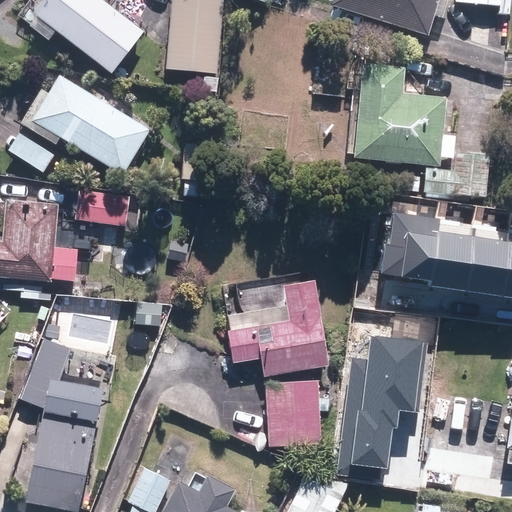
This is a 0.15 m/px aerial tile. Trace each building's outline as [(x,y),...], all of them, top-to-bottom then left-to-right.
[(102,0),(43,0),(32,15),(112,76),(145,33),(102,0)] [(172,0),(165,70),(216,75),(224,0),(172,0)] [(330,0),(328,7),(428,38),(439,0),(330,0)] [(454,0),(454,4),(500,9),(501,0),(454,0)] [(431,30),(425,52),(501,75),(508,53),(431,30)] [(421,193),(486,199),(490,154),(454,150),(455,136),(442,135),(446,97),(402,93),(405,68),(360,64),(351,161),(424,168),(421,193)] [(36,83),(13,121),(57,147),(62,140),(123,177),(151,130),(58,75),(49,90),(36,83)] [(18,134),(8,151),(46,173),(56,156),(18,134)] [(185,143),(180,180),(205,183),(210,146),(185,143)] [(131,195),(80,189),(76,222),(127,228),(131,195)] [(0,241),(0,278),(52,284),(53,281),(75,283),(79,250),(54,248),(58,205),(5,199),(1,242),(0,241)] [(441,219),(394,213),(389,246),(386,246),(382,274),(432,281),(439,231),(441,219)] [(464,289),(472,235),(439,231),(432,281),(431,284),(464,289)] [(472,235),(464,289),(500,295),(508,241),(472,235)] [(511,241),(508,241),(500,295),(511,296),(511,241)] [(262,376),(328,366),(314,281),(281,286),(285,306),(225,316),(233,364),(259,360),(262,376)] [(22,283),(22,290),(13,289),(11,314),(66,319),(68,294),(39,292),(40,285),(22,283)] [(353,360),(339,476),(379,481),(381,467),(387,468),(394,408),(417,411),(426,341),(374,334),(371,362),(353,360)] [(42,407),(25,502),(77,511),(80,511),(103,387),(63,380),(73,349),(40,338),(19,399),(42,407)] [(318,380),(263,383),(268,449),(322,445),(318,380)] [(511,394),(503,464),(511,465),(511,394)] [(145,467),(126,503),(143,511),(153,511),(170,481),(145,467)] [(178,481),(160,511),(239,511),(226,505),(234,490),(196,469),(187,486),(178,481)] [(304,476),(287,511),(336,511),(348,488),(327,478),(323,486),(304,476)] [(463,510),(464,499),(448,496),(446,507),(418,503),(416,511),(465,511),(466,510),(463,510)]
